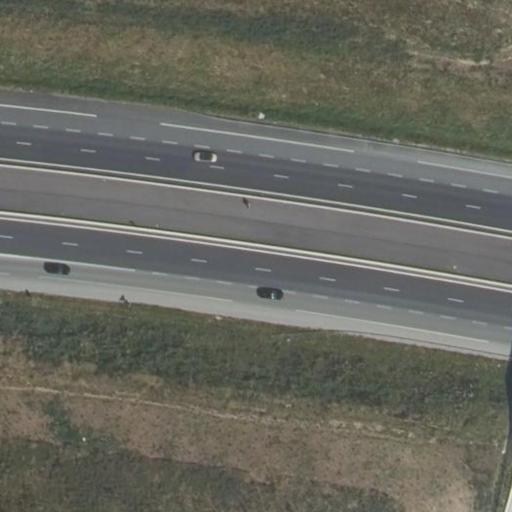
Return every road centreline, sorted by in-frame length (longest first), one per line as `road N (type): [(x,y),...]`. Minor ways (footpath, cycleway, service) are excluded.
road 1 (trunk): [(511,216),(0,140)]
road 2 (trunk): [(146,263),(511,317)]
road 3 (trunk): [(0,245),(146,263)]
road 4 (trunk): [(0,265),(146,263)]
